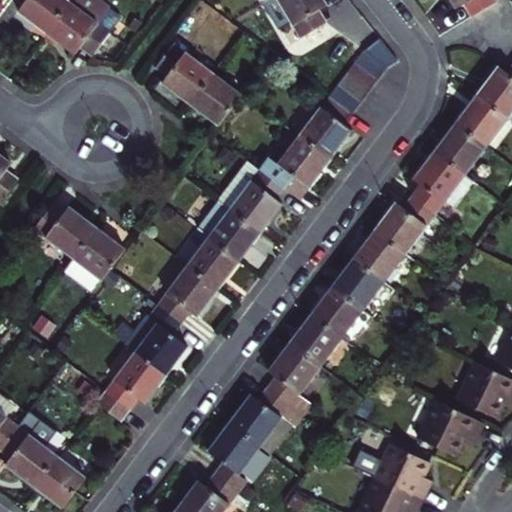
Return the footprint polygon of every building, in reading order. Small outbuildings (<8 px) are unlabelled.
[(17,0),(24,6),(21,12),(29,19),(46,32),(70,0),(17,0)] [(91,0),(70,0),(46,32),(60,43),(75,54),(81,46),(91,54),(117,19),(91,0)] [(325,0),(265,0),(255,7),(281,53),(329,23),(321,10),(329,6),(325,0)] [(463,0),(465,2),(469,0),(473,0),(480,11),(499,0),(463,0)] [(189,102),(212,72),(174,43),(157,65),(168,74),(163,81),(189,102)] [(380,82),(391,68),(368,52),(358,64),(380,82)] [(487,81),(477,94),(507,117),(511,120),(511,61),(507,69),(499,64),(487,81)] [(380,82),(358,64),(350,76),(372,93),(380,82)] [(243,97),(212,72),(189,102),(221,126),(243,97)] [(372,93),(350,76),(341,87),(363,105),(372,93)] [(333,98),(355,115),(363,105),(341,87),(333,98)] [(507,117),(477,94),(468,107),(456,122),(486,145),(507,117)] [(346,126),(355,115),(333,98),(302,139),(332,161),(345,145),(355,133),(346,126)] [(448,132),(435,150),(466,172),(486,145),(456,122),(448,132)] [(332,161),(302,139),(282,166),(275,160),(264,175),(285,190),(300,202),(312,187),(332,161)] [(413,196),(436,213),(445,200),(457,210),(478,182),(466,172),(435,150),(425,163),(415,177),(423,183),(413,196)] [(0,155),(0,200),(2,202),(18,181),(7,173),(13,165),(0,155)] [(245,178),(223,206),(263,236),(273,222),(285,207),(278,200),(285,190),(264,175),(255,186),(245,178)] [(391,211),(377,229),(407,252),(436,213),(413,196),(405,207),(398,201),(391,211)] [(97,226),(72,207),(66,213),(56,206),(39,228),(50,237),(41,248),(66,266),(97,226)] [(202,234),(213,242),(241,263),(251,251),(263,236),(223,206),(202,234)] [(66,266),(64,269),(94,292),(127,250),(97,226),(66,266)] [(365,245),(356,258),(386,280),(407,252),(377,229),(365,245)] [(241,263),(213,242),(191,270),(219,292),(229,279),(241,263)] [(334,287),(364,309),(386,280),(356,258),(346,271),(334,287)] [(219,292),(191,270),(161,309),(183,325),(191,315),(197,320),(206,309),(219,292)] [(323,301),(314,314),(344,336),(364,309),(334,287),(323,301)] [(183,325),(161,309),(152,320),(150,319),(128,347),(137,354),(169,379),(182,361),(190,350),(174,337),(183,325)] [(304,327),(293,342),(323,364),(344,336),(314,314),(304,327)] [(280,375),(271,388),(306,414),(314,401),(303,392),(323,364),(293,342),(281,358),(273,370),(280,375)] [(169,379),(137,354),(109,392),(133,410),(141,401),(148,406),(158,393),(169,379)] [(510,398),(511,398),(511,373),(483,360),(467,394),(503,413),(510,398)] [(234,423),(263,445),(275,454),(306,414),(271,388),(263,398),(257,393),(245,409),(234,423)] [(109,392),(99,404),(124,422),(133,410),(109,392)] [(474,437),(477,439),(482,429),(486,430),(490,422),(447,400),(431,433),(467,452),(474,437)] [(0,451),(16,431),(0,418),(0,451)] [(220,475),(242,492),(251,479),(243,472),(263,445),(234,423),(222,440),(214,450),(229,462),(220,475)] [(483,436),(486,430),(482,429),(477,439),(481,440),(483,436)] [(16,431),(0,451),(0,453),(13,464),(7,471),(20,481),(34,491),(55,462),(16,431)] [(428,484),(432,476),(428,474),(434,461),(394,442),(379,474),(426,497),(432,486),(428,484)] [(55,462),(34,491),(46,501),(61,511),(82,484),(55,462)] [(420,509),(426,497),(379,474),(362,508),(369,511),(414,511),(417,507),(420,509)] [(195,491),(182,509),(186,511),(226,511),(242,492),(220,475),(211,487),(203,481),(195,491)]
